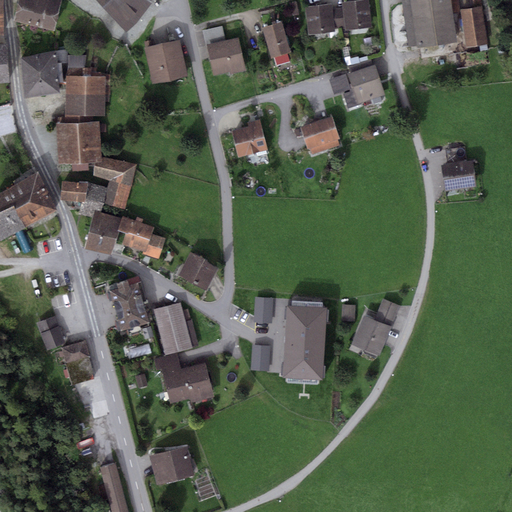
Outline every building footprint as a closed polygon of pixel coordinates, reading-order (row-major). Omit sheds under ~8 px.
[(18,0),(15,21),(54,31),(61,0),(18,0)] [(120,0),(94,0),(94,2),(110,14),(120,0)] [(368,0),(362,0),(342,2),(342,8),(344,27),(345,30),(372,27),(368,0)] [(402,0),(408,46),(455,40),(452,13),(460,12),(458,0),(402,0)] [(472,0),(474,9),(462,10),(467,47),(487,44),(481,0),(472,0)] [(296,3),(288,5),(291,17),(299,15),(296,3)] [(332,5),(305,7),(308,33),(335,31),(334,28),(332,9),(332,5)] [(342,8),(332,9),(334,28),(344,27),(342,8)] [(281,22),(262,28),(271,58),(274,57),(277,65),(289,62),(287,54),(290,53),(281,22)] [(222,26),(202,30),(205,43),(225,39),(222,26)] [(239,38),(207,45),(213,74),(229,71),(230,74),(245,70),(239,38)] [(179,40),(145,48),(152,82),(187,75),(179,40)] [(7,43),(0,43),(0,83),(9,83),(7,43)] [(67,49),(20,58),(25,97),(59,92),(58,69),(62,69),(61,64),(66,63),(67,49)] [(68,55),(67,76),(82,76),(86,55),(68,55)] [(358,56),(349,58),(351,65),(367,60),(366,57),(359,59),(358,56)] [(348,67),(350,73),(373,65),(371,60),(348,67)] [(350,73),(348,73),(352,85),(354,91),(348,93),(344,94),(348,108),(372,101),(373,105),(382,102),(380,97),(385,96),(374,65),(373,65),(350,73)] [(82,76),(67,76),(64,123),(93,122),(93,116),(105,115),(104,102),(109,102),(111,75),(104,73),(104,76),(82,76)] [(346,74),(329,79),(334,95),(347,91),(348,93),(354,91),(352,85),(350,86),(346,74)] [(332,117),(300,128),(307,149),(310,148),(312,154),(339,146),(337,139),(339,139),(332,117)] [(249,127),(232,131),(238,157),(268,150),(260,119),(248,122),(249,127)] [(64,123),(57,123),(58,164),(72,163),(72,171),(88,171),(87,162),(95,162),(100,162),(100,160),(100,157),(98,122),(93,122),(64,123)] [(464,147),(445,149),(447,162),(466,159),(464,147)] [(100,160),(100,162),(95,162),(93,175),(110,180),(105,203),(125,209),(137,164),(100,157),(100,160)] [(473,161),(441,165),(444,189),(476,185),(473,161)] [(0,194),(0,210),(1,212),(13,206),(23,226),(56,209),(38,175),(0,194)] [(87,184),(62,182),(62,200),(83,201),(87,184)] [(107,188),(87,184),(83,201),(79,215),(91,216),(93,210),(100,211),(107,188)] [(0,238),(23,226),(13,206),(1,212),(0,210),(0,238)] [(123,219),(95,212),(86,248),(111,254),(119,230),(123,219)] [(165,239),(152,235),(154,227),(142,223),(143,219),(137,217),(136,221),(123,217),(123,219),(119,230),(126,233),(122,245),(143,251),(142,254),(159,259),(165,239)] [(218,269),(191,253),(179,274),(206,289),(218,269)] [(119,289),(107,292),(118,332),(150,323),(138,282),(129,285),(128,281),(117,284),(119,289)] [(274,299),(255,297),(253,323),(272,324),(274,299)] [(383,299),(374,320),(390,327),(399,305),(383,299)] [(180,303),(155,309),(166,353),(191,346),(185,322),(190,320),(188,309),(182,310),(180,303)] [(355,305),(342,305),(342,319),(355,319),(355,305)] [(326,308),(289,306),(285,377),(322,379),(326,308)] [(374,320),(365,316),(353,344),(363,349),(362,353),(377,359),(390,327),(374,320)] [(55,317),(37,323),(47,349),(65,343),(55,317)] [(138,337),(131,338),(133,346),(140,345),(138,337)] [(84,341),(61,347),(72,384),(94,378),(84,341)] [(270,346),(252,345),(250,371),(269,372),(270,346)] [(190,398),(183,368),(180,369),(176,355),(154,360),(156,371),(162,369),(170,403),(190,398)] [(204,363),(183,368),(190,398),(191,401),(212,396),(204,363)] [(144,374),(136,376),(138,388),(147,386),(144,374)] [(187,447),(151,456),(159,484),(195,475),(187,447)] [(130,511),(118,464),(101,469),(112,511),(130,511)]
